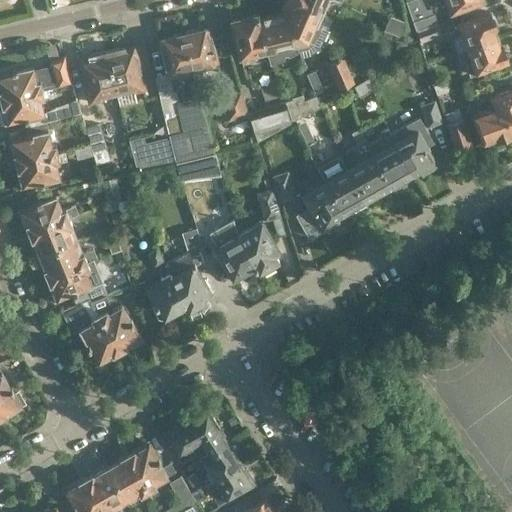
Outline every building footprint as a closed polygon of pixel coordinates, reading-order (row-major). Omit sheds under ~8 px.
[(302,0),(289,0),(283,13),(285,13),(286,18),(288,18),(295,43),(306,41),(319,10),(303,4),(304,1),(302,0)] [(302,0),(304,1),(303,4),(319,10),(323,0),(302,0)] [(408,0),(406,1),(417,29),(437,22),(435,13),(433,14),(429,3),(438,0),(446,0),(450,10),(478,0),(408,0)] [(457,51),(463,49),(499,36),(495,25),(497,22),(494,16),(491,14),(490,12),(458,23),(462,34),(452,38),(457,51)] [(286,18),(285,13),(283,13),(259,19),(266,50),(272,65),(286,58),(285,55),(289,55),(289,56),(299,52),(295,44),(295,43),(288,18),(286,18)] [(266,50),(259,19),(258,15),(233,21),(241,56),(266,50)] [(437,22),(417,29),(421,41),(441,33),(437,22)] [(209,28),(185,34),(193,68),(217,62),(209,28)] [(168,73),(169,73),(193,68),(185,34),(160,40),(168,73)] [(508,60),(507,57),(508,54),(506,48),(503,47),(499,36),(463,49),(466,59),(470,57),(475,72),(508,60)] [(107,53),(118,95),(144,88),(134,46),(107,53)] [(91,101),(117,95),(118,95),(107,53),(80,59),(91,101)] [(313,70),(328,64),(333,62),(331,57),(327,59),(327,57),(320,60),(320,62),(311,66),(313,70)] [(344,57),(333,62),(328,64),(336,83),(339,89),(355,82),(344,57)] [(64,59),(53,63),(59,85),(71,82),(64,59)] [(313,70),(307,73),(315,92),(336,83),(328,64),(313,70)] [(0,99),(39,90),(33,66),(0,74),(0,99)] [(173,91),(169,74),(155,77),(168,134),(169,134),(170,137),(175,162),(190,158),(214,152),(199,96),(179,101),(176,90),(173,91)] [(475,92),(487,87),(484,77),(471,82),(475,92)] [(437,95),(451,89),(447,80),(433,85),(437,95)] [(265,99),(282,95),(279,83),(262,88),(265,99)] [(501,105),(511,131),(511,85),(488,94),(493,107),(501,105)] [(228,121),(249,114),(241,89),(220,96),(228,121)] [(39,90),(0,99),(6,123),(24,119),(26,127),(47,122),(81,113),(77,99),(56,106),(44,112),(39,90)] [(283,101),(290,122),(321,105),(317,94),(304,99),(303,95),(283,101)] [(435,99),(421,104),(420,105),(427,127),(442,121),(435,99)] [(258,108),(267,135),(290,122),(283,101),(258,108)] [(501,105),(493,107),(472,115),(482,142),(495,137),(496,140),(511,134),(511,133),(511,131),(501,105)] [(258,141),(267,135),(258,108),(249,111),(258,141)] [(458,109),(458,108),(448,112),(444,114),(447,123),(456,152),(472,146),(462,117),(459,108),(458,109)] [(368,144),(373,153),(391,185),(393,189),(406,182),(404,178),(413,173),(390,133),(381,116),(373,121),(380,132),(379,133),(381,136),(368,144)] [(413,120),(390,133),(413,173),(421,169),(423,173),(437,164),(426,145),(433,141),(424,126),(418,129),(413,120)] [(15,163),(58,153),(55,144),(52,145),(48,130),(47,122),(26,127),(27,135),(10,140),(15,163)] [(85,126),(91,144),(92,150),(106,146),(99,122),(85,126)] [(358,144),(366,140),(359,128),(351,132),(358,144)] [(175,162),(170,137),(131,148),(137,171),(175,162)] [(92,150),(91,144),(75,148),(78,158),(93,154),(92,150)] [(316,168),(325,163),(318,151),(310,156),(316,168)] [(60,162),(58,153),(15,163),(21,187),(60,178),(56,162),(60,162)] [(373,153),(348,168),(366,200),(391,185),(373,153)] [(175,162),(196,228),(198,235),(199,235),(213,231),(190,158),(175,162)] [(348,168),(325,180),(343,213),(366,200),(348,168)] [(280,202),(296,196),(288,170),(272,175),(280,202)] [(115,176),(101,180),(107,200),(121,197),(115,176)] [(325,180),(303,193),(311,207),(298,214),(310,236),(339,220),(336,216),(343,213),(325,180)] [(272,187),(271,187),(266,189),(256,192),(264,220),(281,215),(272,187)] [(62,209),(57,195),(19,210),(29,233),(69,217),(78,214),(74,205),(65,209),(65,208),(62,209)] [(102,204),(100,196),(88,200),(91,208),(102,204)] [(38,255),(78,239),(69,217),(29,233),(38,255)] [(100,230),(110,226),(107,218),(97,222),(97,221),(90,223),(94,232),(100,230)] [(238,233),(256,264),(259,270),(281,257),(261,221),(238,233)] [(198,235),(196,228),(182,232),(186,246),(176,249),(183,270),(171,276),(187,304),(190,309),(212,297),(194,266),(206,259),(199,235),(198,235)] [(232,277),(256,264),(238,233),(215,247),(232,277)] [(109,251),(120,247),(116,237),(106,241),(109,251)] [(77,264),(93,260),(92,259),(95,258),(92,250),(84,253),(78,239),(38,255),(47,277),(77,264)] [(155,265),(164,260),(157,248),(148,253),(155,265)] [(103,296),(107,294),(102,281),(93,260),(77,264),(47,277),(56,300),(61,310),(91,298),(92,300),(103,296)] [(187,304),(171,276),(171,275),(145,289),(154,305),(153,310),(157,317),(162,318),(187,304)] [(92,300),(121,351),(141,339),(123,304),(109,312),(107,309),(109,307),(103,296),(92,300)] [(92,300),(91,298),(61,310),(74,332),(80,329),(98,364),(121,351),(92,300)] [(14,393),(2,373),(0,373),(0,418),(0,419),(22,407),(21,406),(26,403),(19,391),(14,393)] [(207,407),(192,416),(202,434),(198,437),(201,441),(208,454),(229,442),(207,407)] [(192,416),(164,431),(177,454),(187,449),(192,458),(197,455),(192,446),(201,441),(198,437),(202,434),(192,416)] [(149,495),(158,490),(154,483),(167,476),(147,442),(126,454),(149,495)] [(229,442),(208,454),(199,459),(212,479),(213,480),(242,462),(229,442)] [(143,499),(149,495),(126,454),(105,465),(127,504),(141,496),(143,499)] [(255,483),(242,462),(213,480),(212,479),(201,485),(194,490),(190,492),(195,500),(218,487),(227,500),(255,483)] [(116,511),(116,510),(127,504),(105,465),(85,477),(104,511),(116,511)] [(194,490),(201,485),(194,473),(186,477),(194,490)] [(202,511),(195,500),(190,492),(180,474),(169,481),(180,501),(160,511),(202,511)] [(104,511),(85,477),(63,489),(75,511),(104,511)] [(275,511),(266,498),(244,511),(275,511)] [(242,511),(235,502),(219,511),(242,511)]
